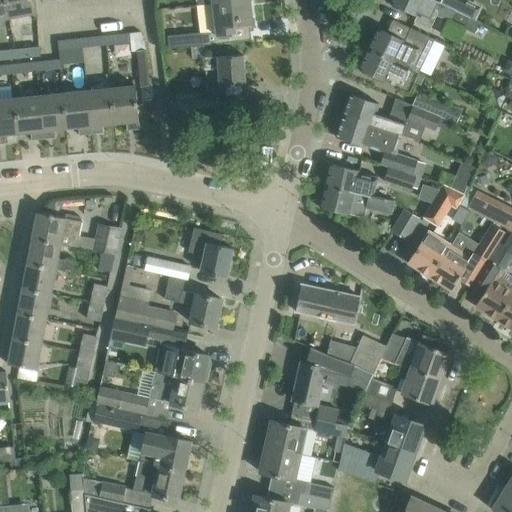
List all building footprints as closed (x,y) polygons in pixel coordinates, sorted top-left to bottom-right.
[(0,0),(0,19),(10,17),(6,0),(0,0)] [(6,0),(10,17),(34,13),(31,0),(6,0)] [(215,28),(253,23),(250,0),(234,0),(198,4),(196,5),(199,32),(189,34),(190,46),(218,44),(216,31),(215,28)] [(434,0),(390,0),(389,3),(417,16),(414,21),(430,28),(437,15),(447,20),(464,28),(474,32),(479,23),(479,22),(474,19),(434,0)] [(434,0),(474,19),(480,8),(463,0),(434,0)] [(434,38),(429,36),(411,28),(405,40),(378,27),(368,48),(418,72),(434,38)] [(130,33),(105,36),(106,44),(131,42),(130,33)] [(82,47),(106,44),(105,36),(81,38),(82,47)] [(81,38),(65,40),(66,49),(82,47),(81,38)] [(19,47),(15,48),(17,58),(41,55),(39,46),(39,45),(35,46),(22,47),(19,47)] [(15,48),(0,49),(0,59),(17,58),(15,48)] [(409,92),(418,72),(368,48),(358,68),(409,92)] [(146,49),(137,50),(141,86),(150,85),(146,49)] [(220,85),(245,83),(243,55),(204,57),(205,69),(219,68),(220,85)] [(52,60),(36,61),(37,71),(53,69),(52,60)] [(511,75),(511,62),(507,60),(501,71),(511,75)] [(36,61),(19,63),(20,73),(37,71),(36,61)] [(111,88),(114,123),(126,122),(127,130),(140,128),(135,85),(111,88)] [(102,124),(114,123),(111,88),(87,90),(91,133),(103,132),(102,124)] [(79,135),(91,133),(87,90),(63,93),(67,128),(79,127),(79,135)] [(504,95),(497,91),(490,93),(487,100),(499,105),(504,95)] [(412,105),(441,117),(456,123),(462,110),(417,92),(412,105)] [(55,129),(67,128),(63,93),(39,95),(44,138),(56,137),(55,129)] [(343,115),(402,135),(406,122),(377,112),(379,104),(350,94),(343,115)] [(32,140),(44,138),(39,95),(15,98),(19,133),(31,131),(32,140)] [(170,119),(223,113),(221,97),(168,103),(170,119)] [(7,134),(19,133),(15,98),(0,99),(0,142),(8,142),(7,134)] [(435,131),(441,117),(412,105),(412,106),(406,119),(435,131)] [(396,152),(402,135),(343,115),(336,136),(365,146),(366,144),(384,150),(380,164),(388,166),(413,174),(418,159),(396,152)] [(487,152),(480,167),(487,170),(498,166),(501,159),(487,152)] [(394,204),(395,199),(374,194),(378,177),(359,172),(360,170),(329,163),(324,184),(385,200),(394,204)] [(388,166),(384,180),(412,190),(417,176),(413,175),(388,166)] [(465,194),(443,183),(422,217),(438,227),(451,206),(456,209),(465,194)] [(394,204),(385,200),(324,184),(319,207),(364,217),(366,208),(391,214),(394,204)] [(471,210),(507,228),(511,230),(511,208),(476,191),(466,208),(471,210)] [(405,209),(393,230),(406,239),(419,218),(405,209)] [(33,239),(60,244),(77,247),(82,222),(37,212),(37,213),(38,213),(33,239)] [(116,255),(121,230),(100,226),(95,250),(101,251),(116,255)] [(484,262),(502,233),(491,226),(473,256),(484,262)] [(194,228),(189,252),(204,256),(201,270),(227,276),(233,248),(221,245),(224,234),(194,228)] [(502,273),(511,256),(511,230),(507,228),(505,231),(504,230),(502,233),(484,262),(502,273)] [(428,275),(448,243),(428,230),(408,262),(428,275)] [(58,258),(60,244),(33,239),(29,263),(27,263),(56,269),(73,272),(75,261),(58,258)] [(440,257),(428,275),(452,290),(459,279),(470,286),(484,262),(473,256),(472,258),(452,246),(448,243),(445,249),(440,257)] [(112,272),(116,255),(101,251),(97,269),(112,272)] [(187,279),(190,266),(170,261),(170,263),(150,258),(147,269),(168,274),(167,275),(170,275),(185,279),(186,278),(187,279)] [(22,288),(52,294),(56,269),(27,263),(27,264),(28,264),(24,288),(22,288)] [(487,264),(472,287),(483,294),(475,305),(486,312),(486,315),(493,319),(495,317),(497,319),(511,293),(511,290),(505,286),(508,282),(500,277),(502,273),(487,264)] [(183,290),(185,279),(170,275),(164,299),(179,302),(194,306),(191,322),(215,327),(222,298),(197,293),(183,290)] [(90,300),(104,304),(108,286),(94,283),(90,300)] [(296,311),(354,324),(360,296),(302,284),(296,311)] [(47,318),(52,294),(22,288),(22,289),(24,289),(19,313),(47,318)] [(511,293),(497,319),(511,328),(511,293)] [(115,317),(173,330),(177,312),(149,305),(149,302),(120,295),(115,317)] [(101,322),(104,304),(90,300),(86,318),(101,322)] [(377,309),(367,324),(385,335),(394,319),(377,309)] [(43,344),(47,318),(19,313),(14,338),(43,344)] [(171,342),(173,330),(115,317),(110,337),(145,346),(147,337),(171,342)] [(93,354),(94,352),(97,336),(83,333),(79,350),(93,354)] [(379,357),(386,345),(363,334),(357,347),(330,339),(327,354),(372,374),(379,357)] [(386,345),(379,357),(402,365),(411,369),(412,367),(440,377),(448,354),(450,355),(450,354),(437,349),(440,340),(423,334),(419,344),(420,344),(416,356),(401,351),(406,339),(391,334),(386,345)] [(8,362),(8,363),(14,364),(20,366),(17,378),(35,382),(38,369),(42,344),(13,338),(13,339),(14,339),(9,362),(8,362)] [(209,356),(209,355),(160,344),(154,372),(202,383),(203,380),(207,380),(210,369),(206,368),(209,356)] [(302,361),(293,400),(317,405),(323,376),(340,380),(339,386),(354,389),(354,388),(364,391),(364,390),(370,378),(372,374),(327,354),(311,347),(310,348),(311,348),(307,358),(308,358),(307,362),(302,361)] [(89,372),(93,354),(79,350),(75,367),(69,366),(64,384),(87,389),(90,372),(89,372)] [(402,365),(399,374),(408,378),(403,393),(432,403),(433,402),(431,402),(440,377),(412,367),(411,369),(402,365)] [(0,401),(10,400),(6,371),(5,371),(5,372),(0,372),(0,401)] [(197,408),(202,383),(154,372),(150,392),(156,394),(155,399),(171,402),(171,403),(197,409),(197,408)] [(364,390),(392,400),(397,387),(370,378),(364,390)] [(96,405),(99,405),(142,414),(142,412),(146,413),(150,397),(100,386),(96,405)] [(387,411),(392,400),(364,390),(364,391),(358,402),(378,410),(373,423),(391,429),(385,443),(415,452),(425,424),(395,414),(387,411)] [(140,462),(183,471),(184,470),(188,469),(190,459),(187,456),(190,441),(166,436),(169,421),(142,414),(99,405),(95,421),(138,431),(138,432),(146,433),(140,462)] [(356,413),(328,407),(321,406),(318,418),(346,425),(354,426),(356,413)] [(314,430),(318,431),(336,436),(334,449),(341,451),(342,443),(343,439),(346,425),(318,418),(317,418),(314,430)] [(289,424),(272,420),(266,446),(300,454),(300,453),(310,455),(314,440),(303,437),(305,427),(289,424)] [(89,436),(86,449),(97,451),(99,443),(96,437),(89,436)] [(405,480),(415,452),(385,443),(380,457),(364,451),(360,462),(340,456),(337,469),(375,483),(380,471),(405,480)] [(342,443),(341,451),(340,456),(341,456),(360,462),(364,451),(342,443)] [(26,457),(15,458),(14,446),(0,447),(0,461),(10,461),(10,470),(26,469),(26,457)] [(294,479),(300,454),(266,446),(260,471),(294,479)] [(177,499),(183,471),(140,462),(133,490),(153,494),(177,499)] [(83,489),(83,477),(82,474),(72,475),(73,490),(72,490),(73,511),(86,511),(85,495),(85,489),(83,489)] [(102,481),(83,477),(83,489),(85,489),(85,495),(105,499),(122,503),(126,486),(102,480),(102,481)] [(301,492),(332,499),(334,487),(303,480),(301,492)] [(511,511),(511,493),(504,488),(491,508),(496,511),(511,511)] [(301,492),(298,505),(329,511),(332,499),(301,492)] [(247,511),(286,511),(289,502),(255,495),(253,506),(249,505),(247,511)] [(437,511),(438,510),(412,497),(404,511),(437,511)] [(28,511),(28,503),(16,504),(2,505),(2,506),(2,511),(28,511)]
